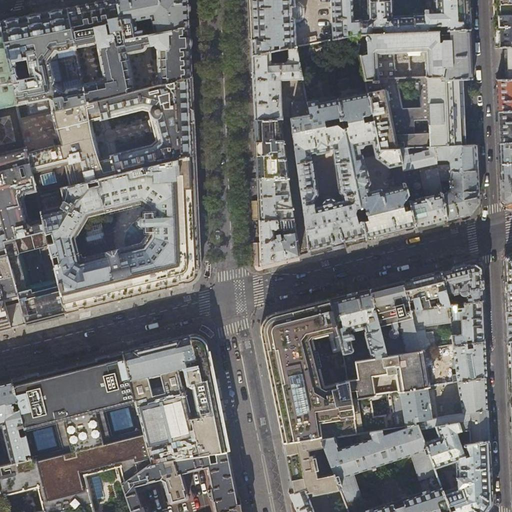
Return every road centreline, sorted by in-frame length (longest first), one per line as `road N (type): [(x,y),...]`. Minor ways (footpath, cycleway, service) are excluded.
road 1 (residential): [(225,297),(217,0)]
road 2 (residential): [(491,233),(503,511)]
road 3 (tertiary): [(491,233),(225,297)]
road 4 (residential): [(481,0),(491,233)]
road 5 (tertiary): [(225,297),(0,355)]
road 6 (residential): [(265,511),(225,297)]
